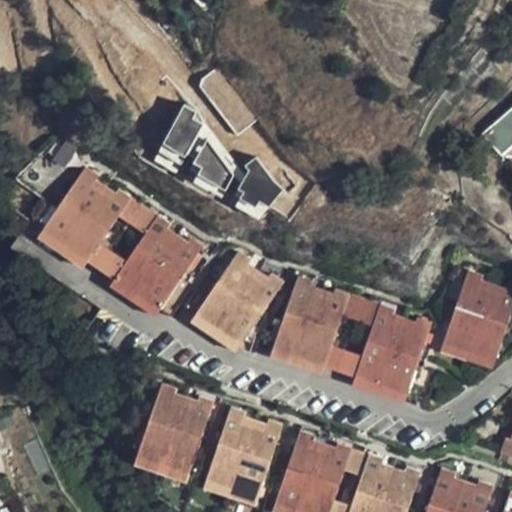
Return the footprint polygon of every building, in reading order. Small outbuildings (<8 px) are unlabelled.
[(511,97),(479,127),(511,163),(511,97)] [(159,162),(228,189),(246,142),(177,115),(159,162)] [(95,143),(91,140),(40,197),(86,232),(111,201),(122,189),(134,173),(122,164),(114,173),(94,158),(102,148),(95,143)] [(259,212),(287,189),(262,159),(234,181),(259,212)] [(159,192),(134,173),(122,189),(146,208),(159,192)] [(171,202),(159,192),(146,208),(135,221),(110,250),(155,285),(180,255),(203,227),(191,218),(183,227),(163,212),(171,202)] [(86,232),(40,197),(34,204),(79,239),(86,232)] [(111,201),(86,232),(95,239),(119,208),(111,201)] [(110,250),(135,221),(126,214),(102,244),(110,250)] [(241,234),(218,263),(193,295),(238,328),(285,268),(272,258),(263,269),(245,254),(253,244),(241,234)] [(155,285),(110,250),(104,259),(148,293),(155,285)] [(189,262),(180,255),(155,285),(165,293),(189,262)] [(193,295),(218,263),(208,255),(183,287),(193,295)] [(353,301),(360,281),(346,276),(342,288),(318,279),(322,268),(306,262),(281,332),(335,351),(342,331),(353,301)] [(478,266),(452,337),(502,356),(511,329),(511,285),(510,291),(487,282),(491,271),(478,266)] [(381,312),(389,292),(360,281),(353,301),(381,312)] [(403,297),(389,292),(381,312),(371,341),(364,361),(416,379),(442,310),(428,306),(423,318),(398,309),(403,297)] [(238,328),(193,295),(188,301),(232,336),(238,328)] [(364,361),(371,341),(342,331),(335,351),(364,361)] [(332,360),(335,351),(281,332),(278,341),(332,360)] [(502,356),(452,337),(448,346),(498,365),(502,356)] [(412,389),(416,379),(364,361),(361,370),(412,389)] [(126,450),(179,467),(204,393),(189,388),(185,401),(162,393),(166,381),(152,376),(134,426),(129,440),(126,450)] [(225,401),(199,473),(252,490),(277,418),(263,413),(258,425),(234,417),(238,405),(225,401)] [(134,426),(127,424),(122,438),(129,440),(134,426)] [(340,462),(348,442),(333,438),(329,449),(305,441),(309,429),(295,424),(270,495),(318,511),(322,511),(330,492),(340,462)] [(361,469),(368,449),(348,442),(340,462),(361,469)] [(383,454),(368,449),(361,469),(350,500),(345,511),(403,511),(420,467),(405,462),(401,473),(379,465),(383,454)] [(179,467),(126,450),(123,458),(176,476),(179,467)] [(443,463),(425,511),(484,511),(496,482),(481,478),(477,488),(453,478),(457,468),(443,463)] [(252,490),(199,473),(196,482),(248,500),(252,490)] [(345,511),(350,500),(330,492),(322,511),(345,511)] [(318,511),(270,495),(267,506),(286,511),(318,511)]
